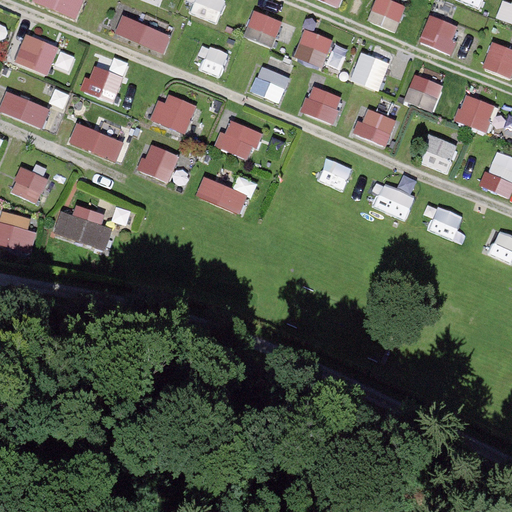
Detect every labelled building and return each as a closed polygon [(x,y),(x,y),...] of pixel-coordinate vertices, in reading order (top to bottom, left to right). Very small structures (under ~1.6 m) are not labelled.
[(79,24),(86,6),(72,0),(35,0),(33,6),(79,24)] [(193,0),(189,13),(220,24),(229,1),(227,0),(193,0)] [(314,0),(342,11),(346,0),(314,0)] [(379,0),(374,13),(403,25),(410,9),(387,0),(379,0)] [(511,25),(511,0),(506,0),(499,21),(511,25)] [(251,34),(281,40),(285,22),(255,16),(251,34)] [(430,19),(422,46),(455,55),(463,29),(430,19)] [(167,59),(175,41),(124,21),(116,39),(167,59)] [(306,35),(299,52),(330,64),(337,46),(306,35)] [(17,64),(51,78),(62,52),(28,38),(17,64)] [(485,70),(511,80),(511,50),(495,44),(485,70)] [(227,82),(237,55),(205,45),(196,72),(227,82)] [(353,82),(382,94),(392,68),(363,57),(353,82)] [(255,93),(283,105),(293,80),(265,69),(255,93)] [(88,75),(82,91),(119,106),(126,89),(88,75)] [(422,80),(414,101),(434,109),(443,88),(422,80)] [(314,89),(304,117),(336,128),(346,100),(314,89)] [(48,133),(55,112),(9,95),(2,117),(48,133)] [(488,136),(499,109),(468,97),(457,123),(488,136)] [(162,98),(153,124),(190,136),(199,110),(162,98)] [(358,138),(390,149),(399,121),(367,111),(358,138)] [(229,123),(220,152),(256,163),(265,133),(229,123)] [(79,126),(71,147),(121,165),(129,145),(79,126)] [(450,175),(461,148),(436,139),(426,166),(450,175)] [(153,144),(139,171),(170,187),(184,160),(153,144)] [(334,158),(324,182),(350,193),(360,169),(334,158)] [(483,187),(511,200),(511,198),(511,170),(494,162),(483,187)] [(13,195),(42,206),(52,181),(23,170),(13,195)] [(198,199),(243,218),(251,199),(206,179),(198,199)] [(448,236),(457,215),(437,207),(429,229),(448,236)] [(118,226),(70,212),(62,240),(110,253),(118,226)] [(5,216),(3,226),(0,225),(0,250),(32,256),(39,222),(5,216)] [(511,261),(511,236),(495,233),(490,257),(511,261)]
